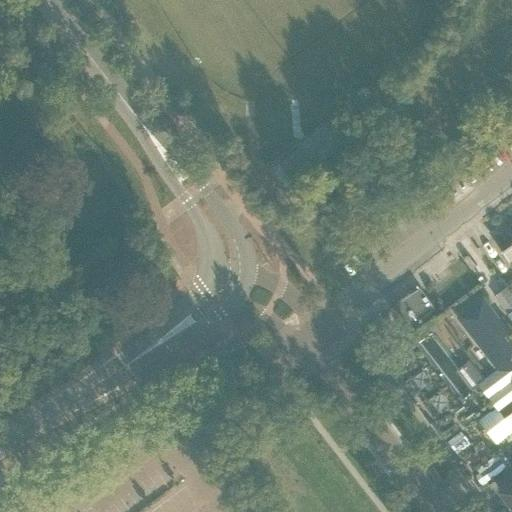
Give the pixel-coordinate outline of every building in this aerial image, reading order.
[(350,143),(332,119),(268,167),(286,191),(350,143)] [(340,194),(327,203),(338,216),(349,208),(340,194)] [(511,246),(502,253),(511,266),(511,246)] [(511,295),(505,286),(493,295),(507,314),(511,310),(511,295)] [(404,328),(433,308),(421,289),(391,310),(404,328)] [(511,336),(483,300),(459,318),(498,370),(481,383),(511,424),(511,336)] [(511,511),(511,484),(501,493),(511,507),(509,508),(511,511)]
